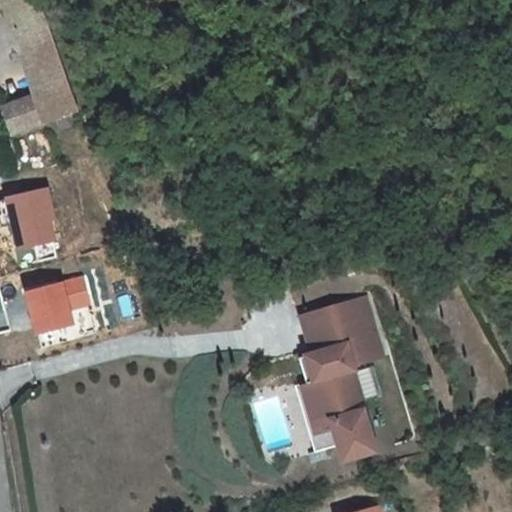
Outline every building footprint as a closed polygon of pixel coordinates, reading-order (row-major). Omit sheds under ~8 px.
[(33,93),(46,125),(82,111),(37,0),(0,0),(0,8),(0,9),(33,93)] [(11,139),(46,125),(33,93),(0,106),(0,108),(1,112),(11,139)] [(68,280),(71,308),(87,306),(84,278),(68,280)] [(67,285),(27,290),(33,333),(73,328),(67,285)] [(294,385),(314,452),(337,446),(341,461),(374,451),(362,410),(356,412),(353,403),(361,401),(352,370),(353,369),(352,364),(388,354),(371,296),(324,310),(335,347),(312,354),(299,358),(306,382),(294,385)] [(301,316),(312,354),(335,347),(324,310),(301,316)]
